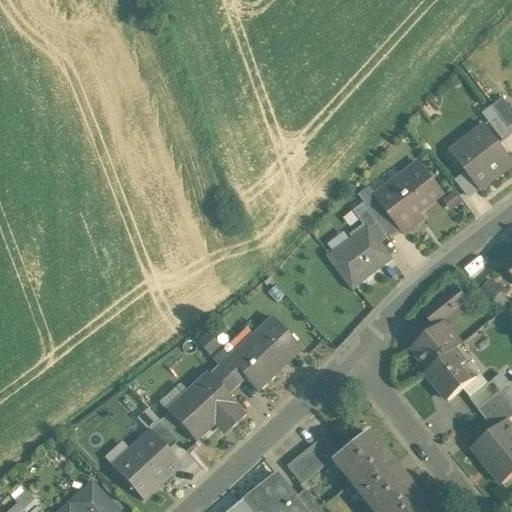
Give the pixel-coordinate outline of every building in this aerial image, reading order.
[(492,107),(503,98),(510,93),(501,83),(484,96),(492,107)] [(511,126),(511,110),(503,98),(492,107),(499,116),(509,129),(511,126)] [(499,116),(492,107),(482,114),(489,123),(499,116)] [(511,133),(509,129),(499,116),(489,123),(504,142),(511,135),(511,133)] [(511,166),(511,160),(486,126),(476,134),(480,140),(457,157),(452,152),(451,153),(480,191),(511,166)] [(377,197),(376,198),(383,208),(401,231),(403,233),(418,222),(414,216),(443,194),(420,164),(377,197)] [(361,176),(352,187),(359,196),(370,188),(361,176)] [(377,197),(370,188),(359,196),(365,203),(374,216),(383,208),(376,198),(377,197)] [(374,216),(365,203),(353,212),(367,230),(368,230),(379,245),(390,237),(374,216)] [(401,231),(383,208),(374,216),(390,237),(391,239),(401,231)] [(367,230),(331,258),(353,288),(390,260),(379,245),(368,230),(367,230)] [(511,250),(499,265),(511,276),(511,250)] [(492,298),(501,289),(489,278),(480,287),(492,298)] [(456,289),(425,314),(435,327),(467,302),(456,289)] [(271,318),(228,358),(232,363),(231,364),(244,379),(257,393),(302,351),(271,318)] [(444,326),(413,351),(429,371),(455,351),(461,346),(444,326)] [(471,382),(461,368),(465,364),(455,351),(429,371),(426,374),(449,402),(462,391),(477,379),(476,378),(471,382)] [(244,379),(231,364),(232,363),(228,358),(218,368),(235,386),(234,386),(236,387),(244,379)] [(235,386),(218,368),(209,376),(226,394),(234,386),(235,386)] [(511,370),(510,368),(501,375),(510,385),(511,384),(511,370)] [(510,385),(501,375),(493,381),(502,392),(510,385)] [(209,376),(168,414),(196,443),(215,425),(213,422),(220,415),(232,428),(246,416),(226,394),(209,376)] [(484,388),(477,379),(462,391),(470,400),(484,388)] [(484,388),(470,400),(479,411),(502,392),(493,381),(484,388)] [(502,392),(511,404),(511,384),(510,385),(502,392)] [(511,404),(502,392),(479,411),(495,431),(506,422),(507,423),(511,418),(511,404)] [(144,427),(155,421),(147,408),(137,413),(144,427)] [(178,442),(159,422),(148,432),(152,436),(153,436),(168,451),(178,442)] [(511,429),(507,423),(506,422),(495,431),(473,448),(503,485),(511,478),(511,429)] [(148,432),(110,466),(143,502),(182,466),(168,451),(153,436),(152,436),(148,432)] [(393,467),(368,435),(368,434),(367,433),(337,456),(332,460),(365,501),(364,502),(372,511),(428,511),(429,511),(428,510),(402,478),(404,476),(395,465),(393,467)] [(323,439),(287,468),(301,486),(332,460),(337,456),(323,439)] [(306,511),(295,498),(276,475),(242,502),(243,503),(250,511),(306,511)] [(60,511),(117,511),(91,484),(60,511)] [(321,511),(305,491),(295,498),(306,511),(321,511)] [(250,511),(243,503),(231,511),(250,511)]
